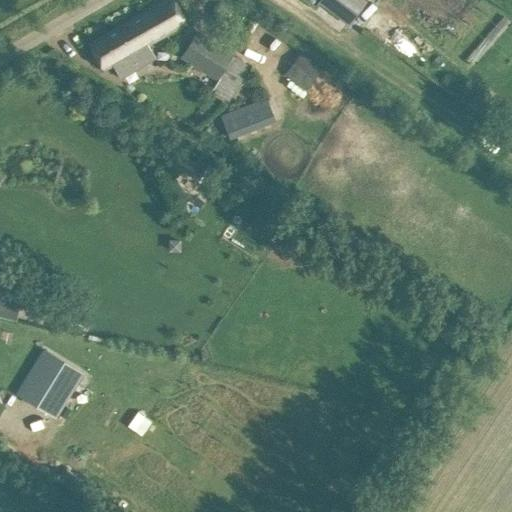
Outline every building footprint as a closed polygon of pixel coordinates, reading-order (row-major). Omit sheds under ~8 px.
[(186,22),(173,0),(165,0),(89,44),(104,70),(129,55),(135,65),(154,54),(148,44),(186,22)] [(320,0),(319,2),(347,24),(365,2),(362,0),(320,0)] [(233,56),(196,32),(181,56),(219,79),(233,56)] [(303,51),(285,71),(305,89),(323,69),(303,51)] [(229,101),(251,66),(233,56),(219,79),(212,90),(229,101)] [(269,97),(224,114),(233,138),(277,122),(269,97)] [(37,359),(16,394),(56,418),(77,384),(37,359)]
